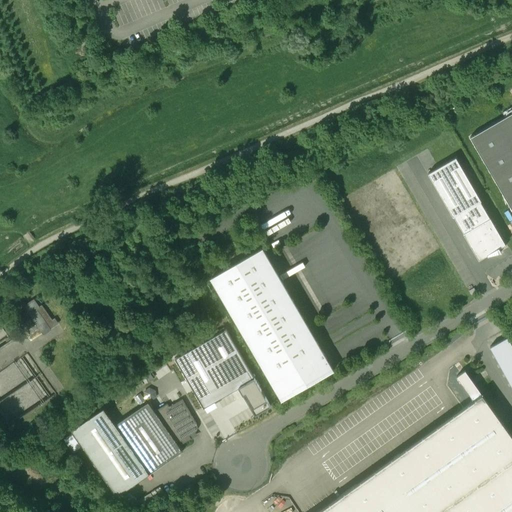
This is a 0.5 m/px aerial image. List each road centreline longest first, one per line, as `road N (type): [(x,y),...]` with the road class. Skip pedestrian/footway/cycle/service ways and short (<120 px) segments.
road 1 (track): [(0,276),(99,216),(511,38)]
road 2 (unclassified): [(511,292),(248,446)]
